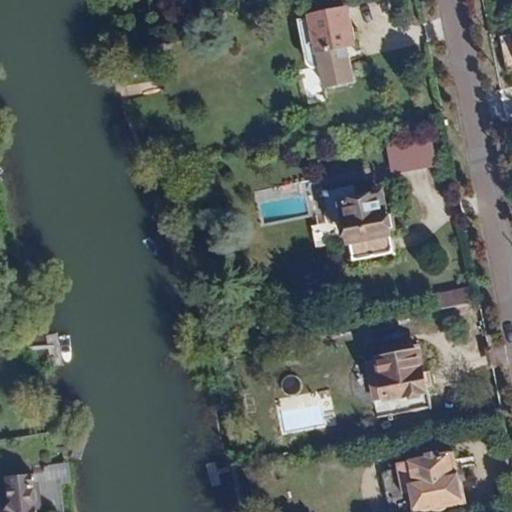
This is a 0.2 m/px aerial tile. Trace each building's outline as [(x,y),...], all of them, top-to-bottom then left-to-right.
[(351,7),(316,15),(329,83),(358,77),(348,29),(355,27),(351,7)] [(173,32),(155,35),(157,46),(176,42),(173,32)] [(392,176),(437,168),(429,123),(384,130),(392,176)] [(384,195),(360,200),(356,183),(325,190),(329,209),(325,210),(331,242),(350,239),(354,259),(395,251),(384,195)] [(472,287),(458,290),(461,303),(475,300),(472,287)] [(421,350),(379,359),(387,398),(429,389),(421,350)] [(468,480),(465,467),(457,469),(454,451),(404,462),(415,510),(464,500),(460,481),(468,480)] [(0,507),(0,511),(41,511),(37,471),(12,473),(15,497),(7,507),(0,507)]
